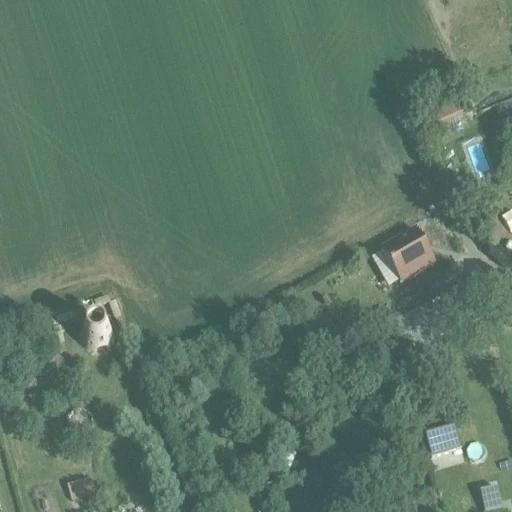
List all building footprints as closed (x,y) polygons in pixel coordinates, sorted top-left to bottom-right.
[(511,101),(495,108),(503,128),(511,124),(511,101)] [(482,141),(470,152),(484,167),(495,156),(482,141)] [(382,255),(371,261),(388,291),(399,284),(400,286),(435,266),(416,234),(381,253),(382,255)] [(100,324),(98,323),(91,305),(77,310),(84,329),(81,333),(80,338),(80,340),(80,341),(80,343),(80,344),(80,346),(81,347),(82,350),(84,352),(85,353),(86,354),(87,355),(90,357),(91,357),(94,358),(96,358),(99,358),(102,357),(103,357),(106,356),(108,354),(110,352),(111,351),(113,348),(113,347),(114,344),(114,341),(114,339),(114,336),(113,335),(113,333),(111,331),(110,330),(109,328),(107,327),(105,326),(103,324),(100,324)] [(384,310),(356,327),(363,338),(390,321),(384,310)] [(394,322),(410,359),(444,344),(428,313),(416,318),(414,313),(394,322)] [(461,425),(430,434),(437,457),(468,448),(461,425)] [(279,472),(259,478),(262,490),(282,484),(279,472)] [(72,482),(77,501),(101,495),(96,476),(72,482)] [(481,511),(487,511),(510,510),(508,484),(479,487),(481,511)]
